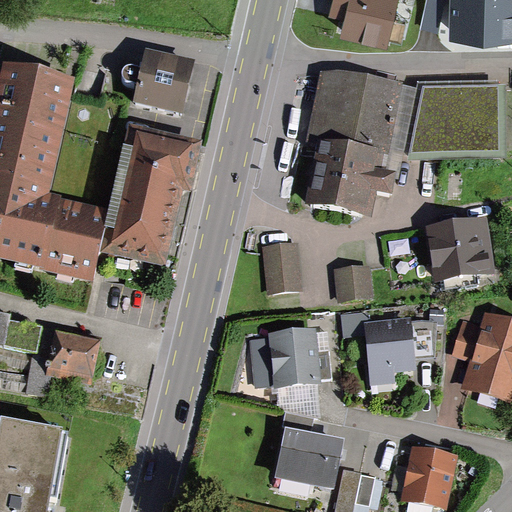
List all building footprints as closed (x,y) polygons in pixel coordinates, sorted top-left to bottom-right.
[(346,0),(339,34),(388,44),(397,0),(346,0)] [(511,0),(453,0),(452,32),(511,34),(511,0)] [(132,105),(177,115),(189,59),(145,49),(132,105)] [(0,91),(0,258),(88,276),(101,209),(41,197),(65,75),(6,63),(0,91)] [(300,207),(359,219),(364,190),(383,194),(406,88),(329,76),(300,207)] [(407,154),(503,150),(500,80),(422,83),(407,154)] [(136,131),(108,254),(158,266),(177,181),(186,183),(195,144),(136,131)] [(434,224),(439,279),(486,275),(481,219),(434,224)] [(266,295),(295,293),(290,243),(261,246),(266,295)] [(336,270),(339,302),(364,300),(361,267),(336,270)] [(466,389),(506,401),(511,381),(511,320),(488,314),(483,330),(464,325),(456,352),(476,358),(466,389)] [(0,348),(31,354),(36,323),(0,316),(0,348)] [(365,327),(372,390),(414,386),(411,355),(431,354),(432,324),(407,323),(365,327)] [(44,371),(86,379),(94,337),(52,329),(44,371)] [(268,338),(272,390),(316,386),(316,383),(330,382),(327,349),(314,351),(312,334),(268,338)] [(286,427),(273,485),(327,497),(340,439),(286,427)] [(0,511),(45,511),(57,440),(0,431),(0,511)] [(402,500),(438,508),(449,457),(414,449),(402,500)] [(343,471),(333,511),(371,511),(378,479),(343,471)]
